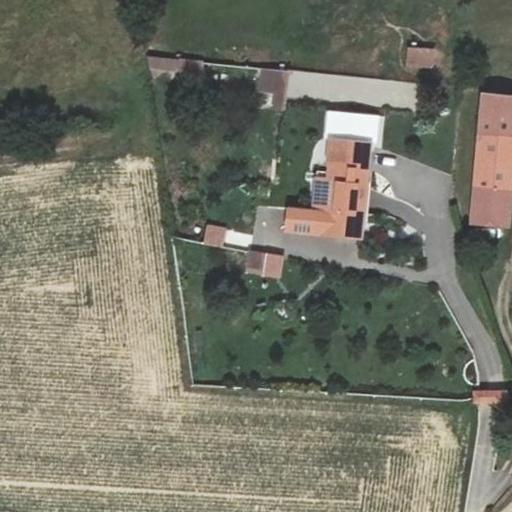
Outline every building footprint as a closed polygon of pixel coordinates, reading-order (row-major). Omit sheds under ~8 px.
[(407,47),(406,67),(434,68),(435,48),(407,47)] [(150,70),(193,70),(193,59),(150,59),(150,70)] [(259,69),(259,91),(273,92),(273,109),(287,110),(287,69),(259,69)] [(470,225),(509,227),(511,197),(511,96),(481,93),(470,225)] [(372,144),(335,140),(326,213),(291,209),(289,230),(360,239),(372,144)] [(205,227),(202,241),(223,245),(225,230),(205,227)] [(251,251),(247,273),(280,279),(284,257),(251,251)]
